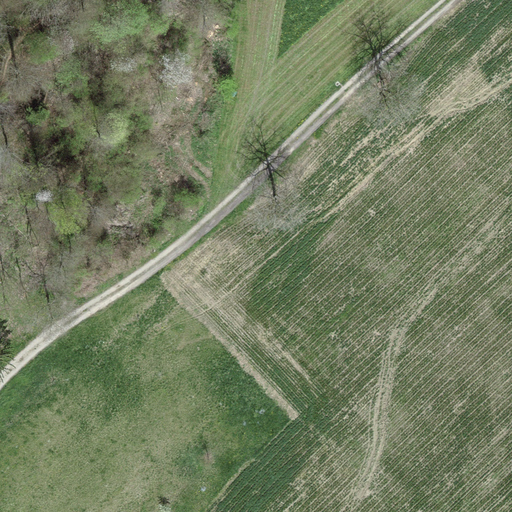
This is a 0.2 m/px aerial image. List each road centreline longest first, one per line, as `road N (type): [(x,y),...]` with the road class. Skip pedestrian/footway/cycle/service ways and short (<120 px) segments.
road 1 (track): [(0,385),(162,265),(452,0)]
road 2 (track): [(501,511),(494,354),(511,338)]
